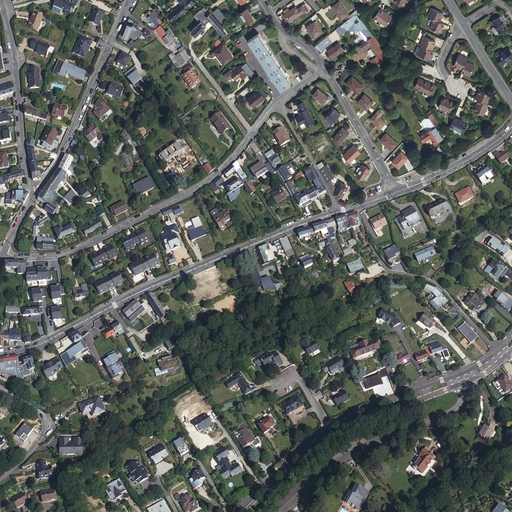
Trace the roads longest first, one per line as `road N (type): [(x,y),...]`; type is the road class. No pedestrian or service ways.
road 1 (tertiary): [(0,352),(38,344),(161,282),(337,211)]
road 2 (residential): [(3,250),(66,253),(199,187),(277,104)]
road 3 (residential): [(283,511),(357,448),(454,411),(463,401),(459,378)]
road 4 (residential): [(130,0),(66,145),(32,195)]
road 5 (residential): [(379,258),(442,289),(499,355)]
road 6 (residential): [(323,68),(395,192)]
road 7 (tertiary): [(459,378),(332,432)]
road 8 (tertiary): [(395,192),(464,161),(511,126)]
road 9 (residential): [(0,478),(45,428),(43,415),(0,387)]
road 10 (residential): [(337,211),(277,104)]
